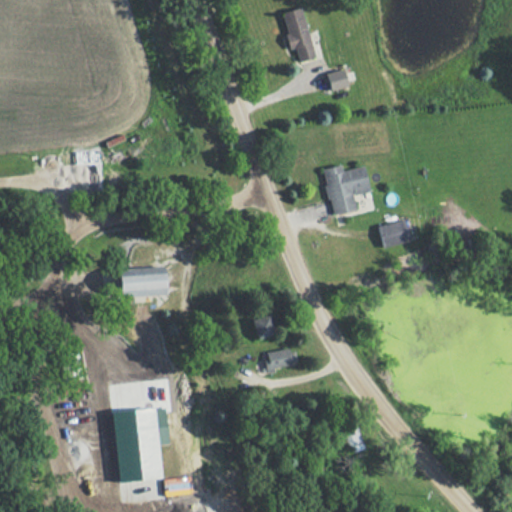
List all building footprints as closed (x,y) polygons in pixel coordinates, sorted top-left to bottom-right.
[(289,49),(294,48),(297,61),(314,57),(300,7),(279,13),(289,49)] [(346,86),(342,69),(324,73),(328,90),(346,86)] [(362,165),(340,170),(339,164),(320,168),(330,215),(355,210),(352,195),(368,191),(362,165)] [(408,241),(403,219),(375,226),(380,248),(408,241)] [(117,296),(163,295),(162,266),(116,268),(117,296)] [(250,319),(255,339),(273,334),(268,314),(250,319)] [(263,351),(265,369),(295,366),(293,348),(263,351)] [(168,443),(164,407),(110,412),(117,482),(161,477),(157,444),(168,443)]
